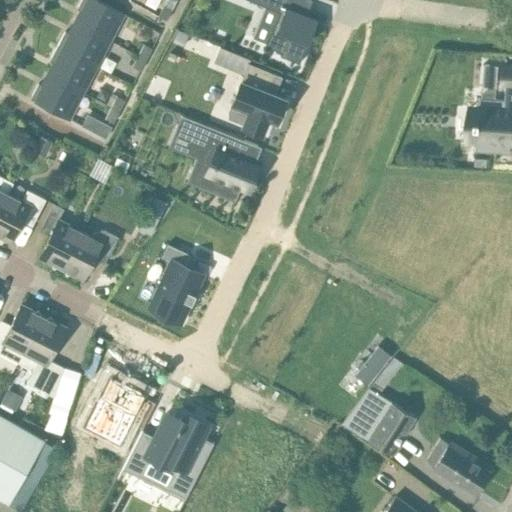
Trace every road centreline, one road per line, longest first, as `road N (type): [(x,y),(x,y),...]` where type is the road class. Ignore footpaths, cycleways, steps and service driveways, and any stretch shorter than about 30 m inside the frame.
road 1 (residential): [(511,24),(348,5),(194,364)]
road 2 (residential): [(194,364),(0,264)]
